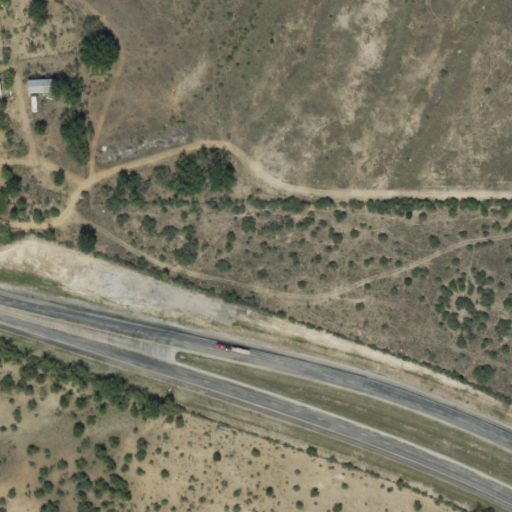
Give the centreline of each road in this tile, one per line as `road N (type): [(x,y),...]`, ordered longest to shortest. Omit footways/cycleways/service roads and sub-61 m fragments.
road 1 (trunk): [(201,384),(405,456),(511,506)]
road 2 (trunk): [(281,366),(0,298)]
road 3 (trunk): [(511,450),(422,407),(281,366)]
road 4 (trunk): [(0,318),(201,384)]
